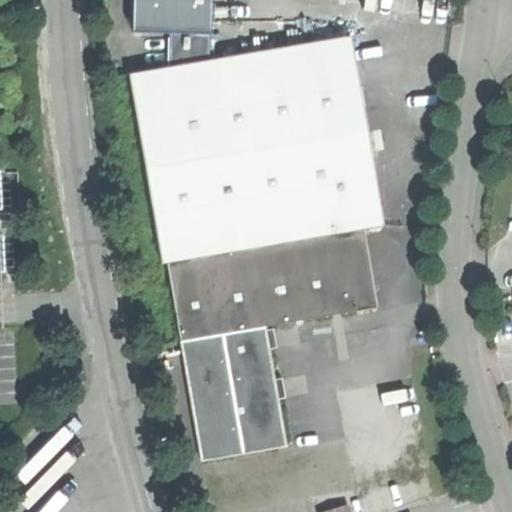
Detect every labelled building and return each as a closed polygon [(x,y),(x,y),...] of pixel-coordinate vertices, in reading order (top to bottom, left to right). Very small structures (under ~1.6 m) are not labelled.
[(170,34),(211,35),(211,0),(133,0),(133,33),(170,34)] [(170,34),(169,69),(210,62),(211,35),(170,34)] [(129,76),(161,265),(167,264),(365,231),(383,228),(368,135),(351,38),(210,62),(169,69),(129,76)] [(365,231),(167,264),(181,343),(267,329),(378,310),(365,231)] [(267,329),(181,343),(201,460),(287,445),(267,329)]
